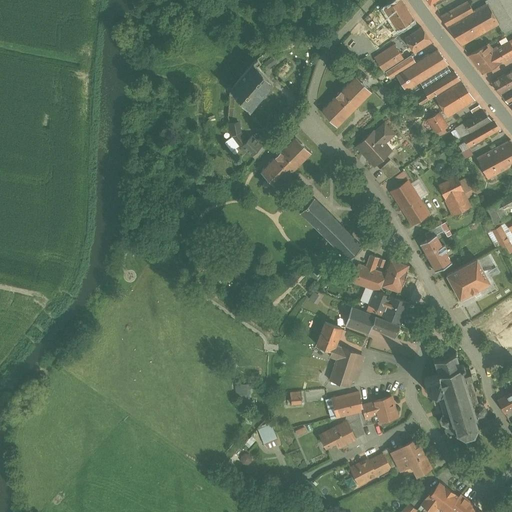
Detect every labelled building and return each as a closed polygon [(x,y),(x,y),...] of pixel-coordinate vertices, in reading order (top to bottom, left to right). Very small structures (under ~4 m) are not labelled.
[(415,19),(402,0),(397,0),(384,9),(395,26),(398,30),(415,19)] [(511,0),(487,0),(486,1),(488,4),(474,12),(468,2),(441,17),(447,27),(461,46),(462,45),(500,23),(506,34),(511,30),(511,0)] [(379,37),(373,41),(378,48),(401,33),(398,30),(395,26),(379,37)] [(422,27),(405,38),(415,53),(432,42),(422,27)] [(378,48),(373,41),(379,37),(378,36),(368,42),(374,51),(378,48)] [(368,42),(365,38),(358,44),(366,56),(374,51),(368,42)] [(493,49),(489,44),(487,45),(469,55),(484,73),(502,63),(511,56),(511,40),(499,48),(498,47),(493,49)] [(386,72),(405,59),(395,45),(375,58),(385,73),(386,72)] [(438,50),(417,63),(412,55),(405,59),(386,72),(391,79),(397,76),(406,91),(420,82),(447,66),(449,64),(438,50)] [(370,54),(361,60),(365,66),(374,60),(370,54)] [(273,82),(255,61),(231,90),(230,89),(229,92),(231,93),(230,93),(236,95),(250,110),(273,82)] [(447,66),(420,82),(425,89),(427,93),(418,99),(421,104),(461,80),(455,71),(452,73),(447,66)] [(511,70),(491,83),(501,95),(511,88),(511,70)] [(356,75),(341,90),(336,95),(336,96),(321,110),(337,126),(355,109),(372,91),(356,75)] [(462,81),(435,97),(448,117),(475,100),(462,81)] [(511,88),(501,95),(509,104),(511,102),(511,88)] [(484,111),(466,122),(456,128),(458,130),(463,138),(492,121),(484,111)] [(440,112),(428,120),(439,137),(446,132),(444,128),(448,126),(440,112)] [(494,120),(465,138),(466,141),(470,147),(501,129),(494,120)] [(252,135),(247,140),(241,132),(239,122),(229,124),(232,136),(241,148),(243,147),(252,156),(263,145),(252,135)] [(385,123),(375,132),(383,140),(393,132),(385,123)] [(374,130),(357,146),(375,166),(392,150),(383,140),(375,132),(374,130)] [(296,136),(281,151),(275,156),(276,156),(261,171),(277,187),(312,152),(296,136)] [(511,141),(511,140),(477,158),(488,179),(511,165),(511,141)] [(466,141),(458,146),(462,152),(470,147),(466,141)] [(391,159),(380,169),(389,178),(401,170),(391,159)] [(463,189),(456,176),(439,184),(453,215),(471,206),(468,199),(464,189),(463,189)] [(429,213),(409,181),(392,191),(412,223),(429,213)] [(470,186),(464,189),(468,199),(475,195),(470,186)] [(511,193),(487,207),(495,223),(509,216),(506,209),(511,206),(511,193)] [(367,245),(319,197),(305,210),(354,258),(367,245)] [(387,221),(378,231),(387,239),(393,232),(387,221)] [(508,237),(501,226),(492,230),(499,242),(508,237)] [(378,231),(369,242),(377,250),(387,239),(378,231)] [(452,262),(436,235),(420,243),(436,271),(452,262)] [(511,245),(510,241),(501,246),(506,255),(511,251),(511,245)] [(409,265),(389,258),(385,272),(376,269),(377,265),(383,267),(386,259),(370,254),(366,266),(358,263),(352,282),(376,290),(379,291),(381,284),(400,291),(403,284),(408,272),(407,271),(409,265)] [(477,258),(447,274),(460,299),(490,282),(477,258)] [(389,299),(385,298),(386,294),(379,291),(376,290),(368,311),(401,323),(409,303),(390,296),(389,299)] [(376,315),(352,306),(346,324),(370,333),(372,326),(396,337),(400,324),(376,316),(376,315)] [(343,327),(326,321),(318,344),(317,344),(327,348),(326,350),(331,352),(330,356),(338,358),(342,346),(336,344),(343,327)] [(360,353),(342,346),(338,358),(331,380),(350,386),(354,373),(358,374),(360,367),(356,366),(360,353)] [(458,352),(457,351),(455,354),(450,355),(449,353),(441,356),(441,358),(436,359),(434,358),(433,360),(435,361),(439,373),(424,378),(426,382),(424,383),(426,389),(428,389),(429,393),(438,390),(441,401),(439,402),(439,403),(441,402),(445,413),(443,413),(441,418),(442,423),(447,425),(445,429),(448,438),(456,435),(459,434),(464,437),(464,440),(466,440),(467,437),(473,436),(475,438),(477,436),(475,434),(478,428),(481,428),(481,427),(489,425),(487,417),(487,416),(482,411),(486,410),(485,405),(479,406),(480,402),(478,403),(475,392),(477,392),(477,390),(475,391),(471,380),(474,379),(470,366),(466,367),(465,366),(464,365),(462,365),(460,366),(457,355),(458,352)] [(319,366),(308,364),(301,391),(313,390),(319,366)] [(256,384),(236,385),(237,395),(242,395),(242,398),(252,397),(252,390),(257,389),(256,384)] [(359,391),(332,397),(338,416),(359,411),(364,410),(363,404),(359,391)] [(511,392),(498,400),(505,413),(511,409),(511,392)] [(302,395),(291,396),(292,399),(292,404),(302,403),(302,395)] [(392,395),(375,400),(375,401),(363,404),(364,410),(365,417),(379,414),(381,421),(398,417),(392,395)] [(379,414),(365,417),(364,410),(359,411),(361,417),(363,426),(381,421),(379,414)] [(361,417),(348,423),(355,437),(365,433),(363,426),(361,417)] [(347,421),(320,434),(326,446),(337,441),(339,446),(356,438),(355,437),(348,423),(347,421)] [(273,423),(259,428),(267,449),(280,445),(273,423)] [(393,451),(392,451),(399,464),(401,469),(411,463),(417,474),(432,467),(417,438),(393,451)] [(390,446),(382,451),(383,453),(384,453),(391,468),(399,464),(392,451),(393,451),(390,446)] [(383,453),(370,460),(370,459),(358,465),(356,464),(353,466),(352,468),(351,468),(359,483),(377,474),(377,475),(391,468),(384,453),(383,453)] [(446,487),(440,482),(434,489),(433,488),(426,498),(422,504),(431,511),(437,503),(448,511),(461,493),(458,496),(455,493),(447,486),(446,487)] [(461,493),(448,511),(450,511),(468,511),(473,506),(474,504),(461,493)] [(416,511),(418,510),(409,503),(399,511),(416,511)]
